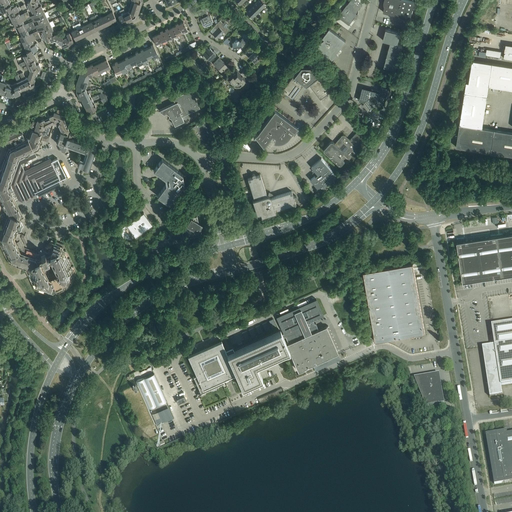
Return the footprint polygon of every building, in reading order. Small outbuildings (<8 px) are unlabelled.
[(38,0),(30,0),(30,1),(27,2),(28,5),(27,5),(28,8),(35,5),(33,3),(38,0)] [(42,7),(38,0),(33,3),(35,5),(28,8),(29,11),(31,10),(32,13),(33,12),(42,7)] [(142,0),(131,0),(132,0),(128,11),(123,14),(127,22),(136,18),(142,0)] [(251,7),(246,12),(252,18),(266,5),(260,0),(258,0),(252,6),(251,5),(250,7),(251,7)] [(354,12),(355,10),(356,10),(360,4),(361,5),(360,4),(361,2),(361,1),(361,0),(360,0),(350,0),(338,17),(351,26),(349,25),(355,17),(357,17),(358,15),(354,12)] [(410,19),(414,3),(414,1),(409,0),(384,0),(384,1),(384,2),(384,3),(384,4),(384,5),(384,7),(383,12),(410,19)] [(19,13),(18,11),(20,9),(19,6),(17,7),(16,5),(11,7),(10,7),(9,10),(9,11),(7,12),(9,17),(19,13)] [(201,19),(200,20),(203,27),(204,26),(206,27),(211,25),(212,22),(213,22),(210,15),(208,16),(207,12),(212,9),(210,5),(204,8),(202,9),(202,11),(203,11),(205,14),(200,16),(201,19)] [(34,17),(44,12),(42,7),(33,12),(34,14),(30,16),(30,18),(29,19),(27,19),(31,18),(32,19),(34,17)] [(116,20),(112,11),(107,14),(111,23),(116,20)] [(38,22),(47,17),(44,12),(34,17),(32,19),(33,20),(32,21),(32,22),(37,20),(38,22)] [(12,22),(22,17),(25,16),(24,13),(20,15),(19,13),(9,17),(12,22)] [(111,23),(107,14),(102,16),(106,25),(111,23)] [(127,22),(123,14),(118,16),(122,25),(127,22)] [(101,28),(97,19),(96,18),(95,15),(90,18),(92,21),(96,30),(101,28)] [(23,23),(22,21),(27,19),(25,16),(22,17),(12,22),(14,27),(23,23)] [(106,25),(102,16),(97,19),(101,28),(106,25)] [(39,27),(49,22),(47,17),(38,22),(39,24),(34,26),(35,28),(34,28),(32,29),(36,27),(36,28),(39,27)] [(217,29),(212,33),(214,35),(214,36),(217,39),(224,32),(225,34),(229,30),(226,27),(228,25),(225,21),(224,22),(223,23),(220,20),(214,26),(217,29)] [(96,30),(92,21),(87,24),(91,33),(96,30)] [(17,32),(27,27),(30,25),(29,22),(24,25),(23,23),(14,27),(17,32)] [(43,31),(52,27),(49,22),(39,27),(36,28),(37,30),(36,30),(37,32),(42,29),(42,31),(43,31)] [(183,22),(178,24),(182,33),(187,30),(183,22)] [(80,23),(76,24),(74,25),(76,28),(76,29),(80,38),(86,35),(81,26),(80,23)] [(178,24),(178,23),(175,24),(176,25),(173,27),(177,35),(182,33),(178,24)] [(91,33),(87,24),(81,26),(86,35),(91,33)] [(28,32),(27,30),(32,28),(30,25),(27,27),(17,32),(19,37),(28,32)] [(55,34),(52,27),(43,31),(42,31),(41,32),(42,34),(41,35),(42,38),(49,34),(50,37),(55,34)] [(177,35),(173,27),(168,29),(172,38),(177,35)] [(168,29),(167,28),(165,29),(165,30),(163,32),(167,40),(172,38),(168,29)] [(346,41),(329,28),(322,37),(324,39),(317,45),(329,61),(338,54),(337,52),(346,41)] [(80,38),(76,29),(71,31),(75,40),(80,38)] [(395,69),(400,49),(401,49),(401,46),(401,45),(397,44),(400,33),(386,29),(383,40),(390,42),(384,66),(395,69)] [(163,32),(162,30),(160,31),(160,33),(157,34),(162,43),(167,40),(163,32)] [(35,35),(34,32),(29,34),(28,32),(19,37),(21,42),(32,37),(35,35)] [(74,43),(69,33),(61,36),(64,42),(66,40),(70,49),(73,48),(72,44),(74,43)] [(162,43),(157,34),(152,37),(156,45),(162,43)] [(249,39),(250,37),(247,34),(239,41),(238,41),(237,41),(237,40),(236,40),(235,41),(235,42),(233,42),(226,38),(223,42),(225,43),(228,45),(229,46),(230,47),(231,47),(232,47),(232,46),(233,46),(233,47),(234,48),(235,48),(235,47),(236,48),(237,48),(238,48),(239,48),(240,48),(241,47),(241,46),(243,47),(243,46),(244,45),(245,44),(246,42),(247,41),(248,40),(249,39)] [(36,38),(35,35),(32,37),(21,42),(24,47),(33,42),(32,40),(33,40),(36,38)] [(64,42),(61,36),(61,37),(58,36),(56,41),(59,42),(58,44),(62,45),(64,48),(66,47),(67,50),(68,50),(70,49),(66,40),(64,42)] [(33,51),(38,49),(37,47),(38,46),(36,43),(34,44),(33,42),(24,47),(26,52),(28,51),(29,51),(32,52),(33,51)] [(511,44),(505,43),(503,58),(511,59),(511,44)] [(151,46),(148,47),(152,56),(154,59),(159,57),(153,44),(150,45),(151,46)] [(252,46),(247,51),(251,54),(248,57),(254,62),(260,56),(257,53),(258,52),(252,46)] [(152,56),(148,47),(143,50),(147,59),(152,56)] [(206,47),(200,53),(204,58),(206,56),(209,60),(215,54),(215,53),(216,52),(214,50),(213,51),(210,48),(209,49),(206,47)] [(138,52),(143,64),(149,62),(147,59),(143,50),(143,49),(140,50),(141,51),(138,52)] [(500,57),(501,51),(486,49),(485,55),(500,57)] [(30,58),(29,56),(34,53),(33,51),(32,52),(29,51),(28,51),(26,52),(27,54),(22,56),(25,61),(30,58)] [(138,52),(137,51),(135,52),(135,54),(133,55),(137,64),(138,67),(143,64),(138,52)] [(31,61),(36,58),(34,53),(29,56),(30,58),(25,61),(19,63),(20,67),(26,64),(27,65),(27,66),(32,63),(31,61)] [(137,64),(133,55),(128,57),(127,58),(132,66),(137,64)] [(127,58),(128,57),(127,56),(125,57),(125,59),(123,60),(127,69),(132,66),(127,58)] [(219,57),(213,63),(221,71),(223,69),(224,69),(225,70),(228,66),(219,57)] [(33,66),(39,63),(36,58),(31,61),(32,63),(27,66),(27,65),(23,67),(24,67),(25,70),(29,69),(30,71),(35,68),(33,66)] [(110,68),(108,63),(106,59),(101,61),(105,70),(110,68)] [(127,69),(123,60),(117,62),(121,71),(123,75),(128,72),(127,69)] [(494,130),(485,128),(482,128),(482,127),(482,125),(487,96),(487,95),(488,86),(511,89),(511,66),(472,60),(468,82),(466,82),(464,92),(455,147),(511,155),(511,132),(494,130),(494,129),(494,130)] [(105,70),(101,61),(96,64),(100,73),(105,70)] [(117,62),(117,61),(114,62),(115,64),(112,65),(116,74),(121,71),(117,62)] [(41,68),(39,63),(33,66),(35,68),(30,71),(29,74),(34,76),(35,73),(37,74),(38,70),(41,68)] [(100,73),(96,64),(93,65),(92,64),(90,65),(95,75),(100,73)] [(331,90),(311,64),(309,65),(304,65),(302,64),(282,90),(287,94),(285,95),(287,96),(288,95),(293,98),(305,82),(305,81),(309,81),(309,82),(320,98),(325,95),(326,96),(328,95),(327,93),(331,90)] [(95,75),(90,65),(85,68),(85,69),(83,71),(89,76),(92,75),(94,78),(96,77),(95,75)] [(89,76),(83,71),(81,74),(80,73),(78,79),(90,83),(91,82),(87,80),(89,76)] [(243,83),(249,77),(243,71),(240,74),(238,74),(236,71),(227,80),(231,83),(235,86),(239,86),(241,84),(242,85),(243,83)] [(30,82),(27,77),(25,78),(22,72),(19,74),(22,79),(25,84),(22,85),(25,91),(30,88),(27,83),(30,82)] [(18,82),(17,82),(13,84),(11,84),(4,82),(6,76),(0,73),(0,93),(13,98),(16,97),(15,95),(20,93),(18,88),(20,87),(18,82)] [(22,79),(20,80),(18,74),(15,76),(17,82),(18,82),(20,87),(18,88),(20,93),(25,91),(22,85),(25,84),(22,79)] [(90,85),(90,83),(78,79),(76,85),(77,85),(77,88),(85,88),(86,84),(90,85)] [(389,89),(381,87),(379,92),(378,96),(379,96),(387,98),(389,89)] [(86,91),(85,88),(77,88),(78,92),(76,92),(79,98),(89,93),(91,92),(90,90),(86,91)] [(169,115),(169,116),(169,117),(170,117),(170,118),(171,117),(175,125),(184,121),(182,116),(200,107),(191,89),(173,98),(175,102),(159,110),(164,114),(166,113),(169,115)] [(371,91),(363,89),(362,95),(360,95),(359,100),(363,101),(364,103),(363,104),(368,110),(370,109),(371,108),(374,106),(368,98),(372,96),(378,97),(379,96),(378,96),(379,92),(371,90),(371,91)] [(91,98),(89,93),(79,98),(80,100),(81,99),(83,102),(91,98)] [(94,103),(91,98),(83,102),(85,107),(94,103)] [(96,108),(94,103),(85,107),(88,113),(96,108)] [(55,125),(60,110),(57,109),(56,113),(54,112),(53,115),(49,117),(50,118),(47,120),(50,125),(53,124),(55,125)] [(63,111),(60,110),(55,125),(58,126),(60,128),(65,126),(64,123),(65,123),(63,119),(64,116),(62,115),(63,111)] [(293,134),(298,128),(275,110),(257,133),(254,136),(263,147),(264,146),(272,136),(273,137),(274,137),(273,143),(274,143),(275,143),(276,143),(277,143),(278,143),(279,143),(280,143),(281,143),(283,142),(284,142),(284,141),(285,141),(286,140),(287,139),(288,139),(289,138),(292,133),(293,134)] [(191,127),(202,144),(218,133),(206,117),(191,127)] [(50,125),(47,120),(45,121),(44,119),(40,121),(37,120),(36,123),(33,121),(31,124),(41,127),(42,125),(47,127),(47,126),(50,125)] [(31,124),(30,127),(34,129),(33,131),(44,134),(46,135),(49,128),(47,127),(42,125),(41,127),(31,124)] [(66,128),(65,126),(60,128),(61,131),(61,132),(66,133),(65,136),(74,139),(75,136),(72,135),(72,132),(70,131),(68,127),(66,128)] [(49,136),(44,134),(33,131),(33,132),(27,130),(27,131),(25,138),(24,139),(26,143),(29,141),(30,144),(33,143),(35,148),(39,146),(40,148),(42,147),(41,145),(42,142),(40,142),(40,139),(47,142),(49,136)] [(66,176),(57,158),(51,161),(50,158),(24,171),(19,161),(22,160),(23,162),(36,156),(33,149),(34,149),(35,148),(33,143),(30,144),(29,141),(26,143),(24,139),(25,138),(23,136),(22,134),(15,131),(7,135),(4,142),(4,143),(8,144),(7,146),(4,154),(4,155),(1,163),(0,166),(0,201),(3,208),(5,212),(17,206),(19,210),(20,211),(16,202),(16,201),(19,199),(26,202),(31,200),(63,184),(60,179),(66,176)] [(75,140),(74,139),(65,136),(66,133),(61,132),(57,143),(59,144),(64,145),(65,143),(67,144),(74,147),(87,151),(84,161),(79,160),(77,165),(86,168),(88,169),(96,147),(76,140),(75,140)] [(363,138),(358,133),(357,133),(356,133),(356,134),(350,140),(345,135),(344,135),(343,135),(342,135),(335,143),(333,142),(333,141),(332,141),(331,141),(330,142),(324,149),(324,150),(324,151),(338,164),(339,164),(339,165),(340,165),(341,165),(341,164),(342,164),(344,161),(346,162),(362,145),(360,144),(363,141),(364,140),(364,139),(364,138),(363,138)] [(65,153),(67,146),(67,144),(65,143),(64,145),(59,144),(58,145),(62,152),(65,153)] [(337,176),(321,158),(311,166),(317,173),(310,179),(320,191),(337,176)] [(184,184),(183,174),(162,159),(153,170),(165,179),(166,184),(157,196),(169,205),(184,184)] [(270,197),(273,194),(271,193),(269,192),(268,195),(267,195),(267,196),(260,175),(255,176),(255,175),(255,174),(254,174),(253,174),(252,174),(252,175),(252,176),(252,177),(248,179),(254,199),(252,200),(257,214),(258,213),(259,215),(261,215),(261,216),(275,212),(275,210),(296,204),(294,199),(296,199),(296,198),(297,198),(297,197),(297,196),(296,196),(295,196),(293,196),(292,191),(271,198),(270,197)] [(26,246),(37,250),(36,252),(24,247),(19,237),(20,234),(15,232),(21,229),(21,228),(25,226),(23,223),(22,220),(24,219),(20,211),(19,210),(17,206),(5,212),(6,214),(3,222),(2,222),(3,222),(0,229),(0,245),(9,264),(20,268),(25,270),(29,277),(35,290),(52,296),(60,292),(62,291),(70,287),(76,270),(63,244),(60,243),(51,240),(49,245),(45,243),(38,247),(28,243),(25,237),(25,235),(22,234),(21,237),(26,246)] [(143,212),(138,216),(118,230),(124,238),(131,239),(152,224),(143,212)] [(200,227),(202,223),(198,221),(197,215),(187,217),(188,223),(180,225),(183,238),(201,233),(200,227)] [(511,274),(511,233),(497,236),(503,276),(511,274)] [(503,276),(497,236),(477,239),(483,279),(503,276)] [(483,279),(477,239),(457,242),(463,282),(483,279)] [(425,333),(413,263),(363,272),(375,341),(425,333)] [(338,353),(326,326),(319,330),(315,323),(314,323),(313,320),(323,316),(316,299),(276,317),(283,333),(282,334),(280,330),(227,354),(221,341),(188,356),(203,389),(221,381),(227,378),(236,374),(242,388),(262,378),(256,365),(289,351),(298,371),(338,353)] [(494,345),(482,347),(490,397),(502,395),(501,384),(511,382),(511,321),(491,325),(494,345)] [(154,373),(144,378),(156,405),(166,401),(154,373)] [(442,391),(441,385),(440,386),(438,373),(414,378),(425,407),(443,404),(441,391),(442,391)] [(142,379),(137,381),(148,408),(153,406),(142,379)] [(186,400),(184,396),(176,399),(178,404),(186,400)] [(511,432),(507,433),(506,431),(486,434),(494,484),(511,481),(511,432)]
